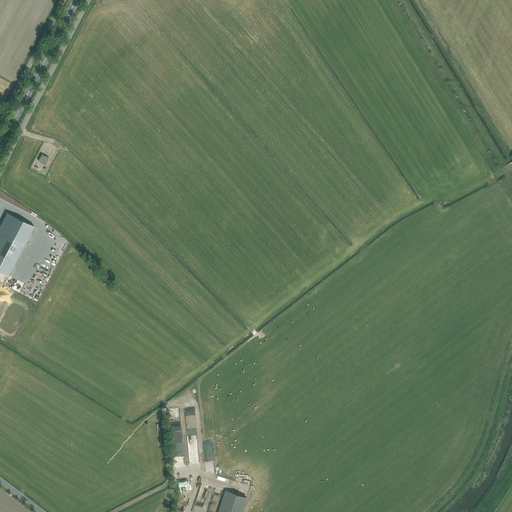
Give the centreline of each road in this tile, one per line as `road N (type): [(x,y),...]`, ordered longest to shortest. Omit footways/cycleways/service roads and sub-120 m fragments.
road 1 (unclassified): [(0,168),(88,0)]
road 2 (track): [(511,352),(476,465),(435,511)]
road 3 (primary): [(0,147),(76,0)]
road 4 (unclassified): [(0,120),(62,0)]
